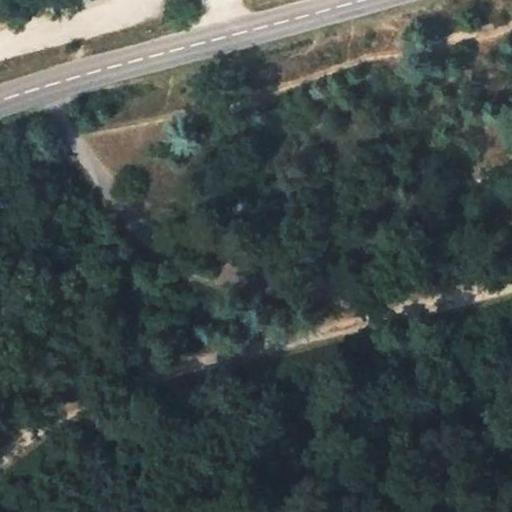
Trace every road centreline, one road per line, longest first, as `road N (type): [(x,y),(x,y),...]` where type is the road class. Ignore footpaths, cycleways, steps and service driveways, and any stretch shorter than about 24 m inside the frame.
road 1 (track): [(0,459),(51,412),(151,374),(511,280)]
road 2 (primary): [(0,103),(357,0)]
road 3 (unknown): [(400,511),(444,473),(511,434)]
